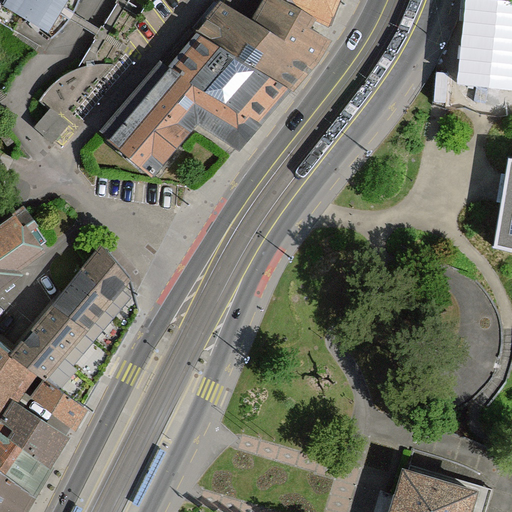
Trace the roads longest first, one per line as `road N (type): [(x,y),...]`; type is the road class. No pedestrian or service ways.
road 1 (secondary): [(152,511),(274,240),(395,85),(438,0)]
road 2 (secondary): [(376,0),(355,42),(201,257)]
road 3 (secondary): [(201,257),(60,511)]
road 4 (residential): [(201,257),(102,210),(55,166)]
